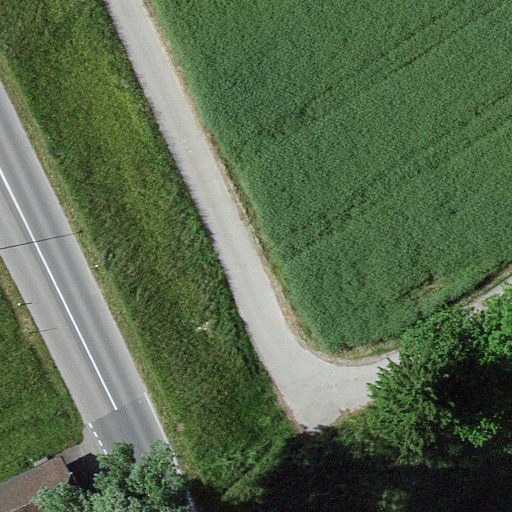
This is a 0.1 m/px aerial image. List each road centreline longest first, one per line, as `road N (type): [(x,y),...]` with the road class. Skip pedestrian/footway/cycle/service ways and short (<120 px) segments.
road 1 (track): [(122,0),(266,324),(289,359),(322,379),(357,383),(394,374),(511,299)]
road 2 (tertiary): [(165,511),(0,167)]
